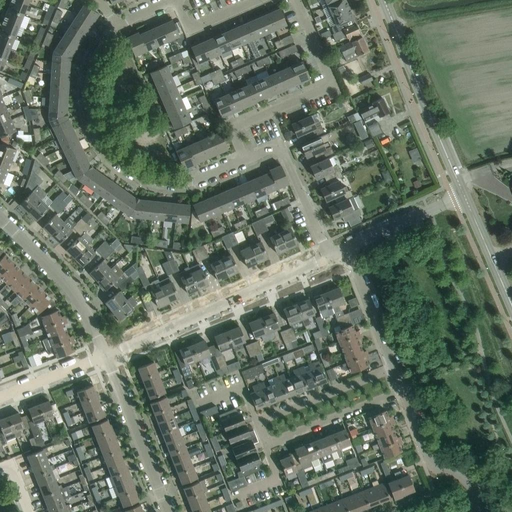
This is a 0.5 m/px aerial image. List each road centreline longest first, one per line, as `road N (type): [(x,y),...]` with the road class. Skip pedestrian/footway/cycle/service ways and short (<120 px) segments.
road 1 (residential): [(244,159),(190,181),(165,182),(114,157),(87,109),(87,81),(116,25)]
road 2 (residential): [(105,355),(326,256)]
road 3 (residential): [(244,159),(236,127),(329,86),(295,0)]
road 4 (tertiary): [(464,195),(382,0)]
road 5 (residential): [(105,355),(61,278),(0,219)]
road 6 (residential): [(166,511),(105,355)]
road 7 (residential): [(326,256),(284,157),(265,150),(244,159)]
road 8 (residential): [(472,511),(469,483),(431,465),(403,392)]
road 9 (residential): [(403,392),(265,446)]
road 10 (residential): [(255,422),(392,366)]
road 11 (residential): [(344,249),(464,195)]
road 12 (residential): [(392,366),(344,249)]
road 13 (tertiary): [(511,309),(464,195)]
